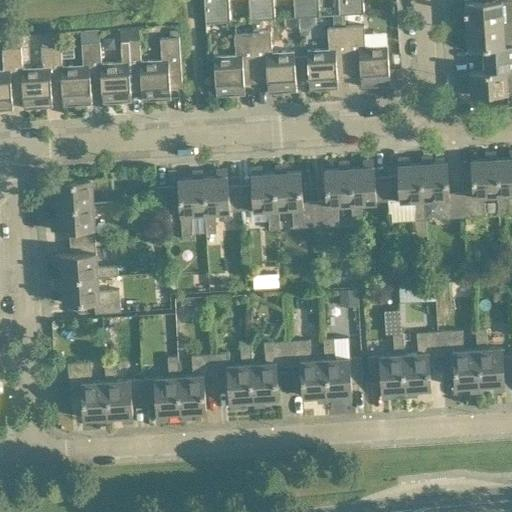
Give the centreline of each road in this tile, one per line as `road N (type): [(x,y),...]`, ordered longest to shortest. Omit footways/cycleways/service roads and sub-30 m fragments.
road 1 (residential): [(511,420),(34,450)]
road 2 (residential): [(19,143),(432,126)]
road 3 (residential): [(34,450),(19,143)]
road 4 (secondary): [(511,502),(488,495),(414,500),(382,511)]
road 5 (residential): [(432,126),(422,0)]
